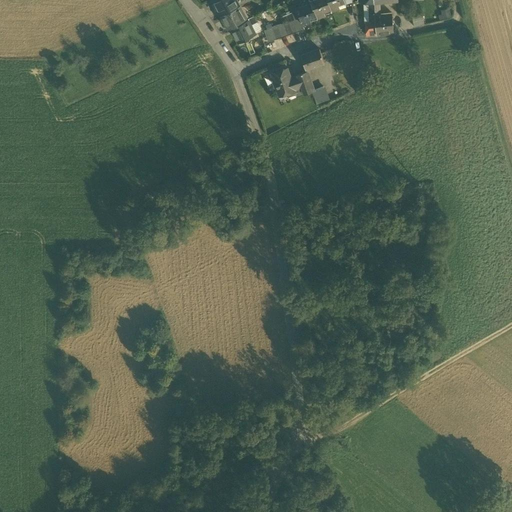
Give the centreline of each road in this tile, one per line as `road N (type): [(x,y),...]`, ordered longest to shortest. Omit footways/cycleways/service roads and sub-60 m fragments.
road 1 (unclassified): [(273,511),(303,443),(307,392),(263,149)]
road 2 (track): [(303,443),(329,437),(511,327)]
road 3 (track): [(511,167),(464,0)]
road 4 (track): [(294,469),(165,511)]
road 5 (residential): [(234,71),(355,27)]
